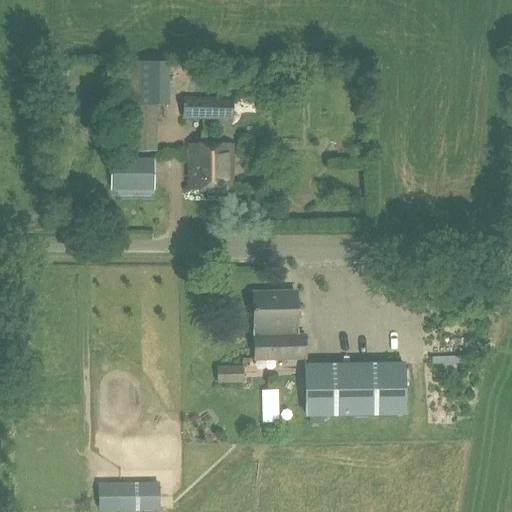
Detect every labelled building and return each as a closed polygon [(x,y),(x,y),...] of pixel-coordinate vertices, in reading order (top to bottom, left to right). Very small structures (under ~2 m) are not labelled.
[(140,105),(140,149),(167,150),(167,106),(169,62),(121,61),(119,105),(140,105)] [(184,100),(184,119),(231,120),(231,101),(184,100)] [(196,146),(190,146),(190,189),(231,189),(231,146),(207,146),(207,136),(196,136),(196,146)] [(152,189),(151,158),(112,158),(113,190),(152,189)] [(296,291),(253,293),(254,327),(255,327),(256,336),(255,336),(256,358),(305,356),(304,335),(289,335),(289,326),(297,325),(296,291)] [(405,416),(405,364),(304,365),(304,417),(405,416)] [(216,383),(242,383),(242,368),(216,369),(216,383)] [(451,389),(438,390),(441,446),(453,445),(451,389)] [(122,506),(156,505),(155,486),(122,486),(122,506)]
